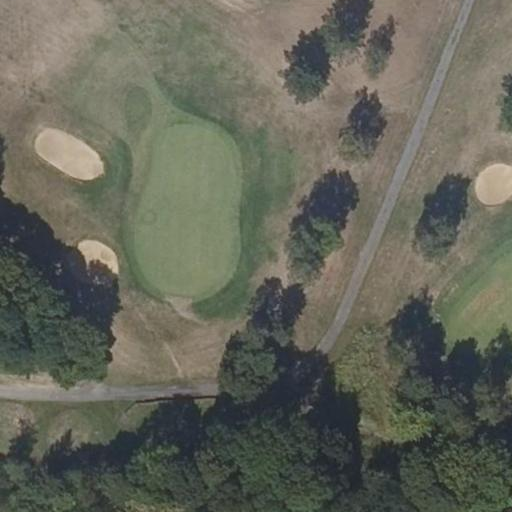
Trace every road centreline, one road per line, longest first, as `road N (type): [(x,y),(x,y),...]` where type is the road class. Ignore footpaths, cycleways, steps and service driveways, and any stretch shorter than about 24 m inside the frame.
road 1 (track): [(0,395),(261,390),(324,407),(409,452),(508,467)]
road 2 (track): [(261,390),(292,375),(334,334),(466,0)]
